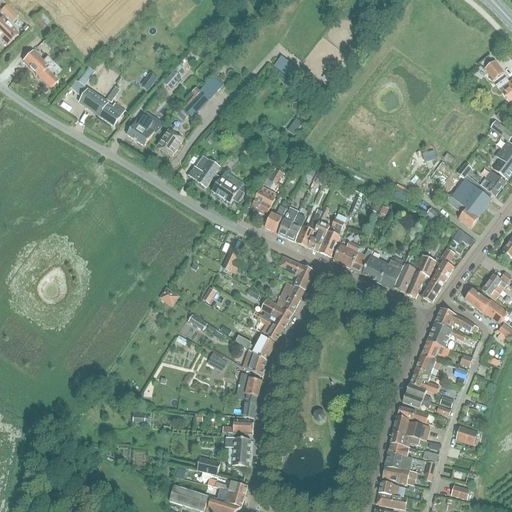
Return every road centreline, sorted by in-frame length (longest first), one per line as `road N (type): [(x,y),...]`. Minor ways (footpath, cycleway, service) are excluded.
road 1 (residential): [(329,271),(209,216),(0,87)]
road 2 (residential): [(329,271),(273,378),(249,511)]
road 3 (residential): [(442,302),(483,325),(486,335),(426,511)]
road 4 (residential): [(365,505),(390,401),(425,317)]
